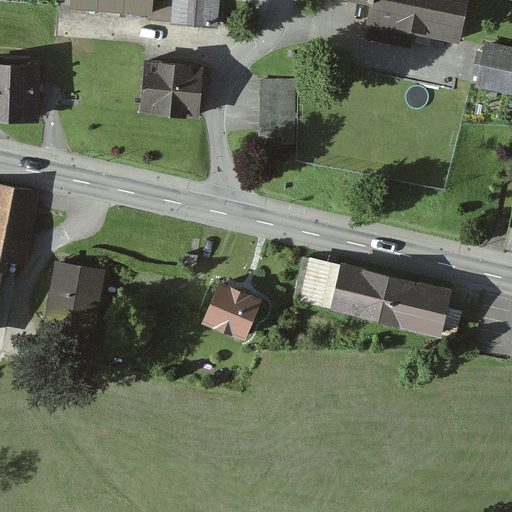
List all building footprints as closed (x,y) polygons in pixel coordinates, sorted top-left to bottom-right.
[(68,0),(68,7),(93,9),(170,16),(170,0),(68,0)] [(170,0),(170,16),(168,22),(208,25),(210,0),(170,0)] [(367,0),(368,0),(364,19),(455,38),(462,0),(367,0)] [(511,49),(484,44),(475,83),(511,90),(511,49)] [(138,109),(194,114),(198,66),(142,61),(137,109),(138,109)] [(0,114),(33,116),(35,65),(28,64),(18,64),(18,68),(0,67),(0,114)] [(258,79),(258,129),(290,129),(291,79),(258,79)] [(0,235),(20,239),(24,221),(27,204),(29,190),(0,184),(0,235)] [(511,202),(505,232),(503,244),(511,246),(511,202)] [(20,239),(0,235),(0,256),(16,259),(17,254),(20,239)] [(46,316),(89,323),(98,269),(55,262),(46,316)] [(451,336),(455,318),(458,310),(443,306),(447,290),(338,264),(328,305),(437,331),(451,336)] [(201,318),(241,335),(256,299),(217,283),(201,318)]
